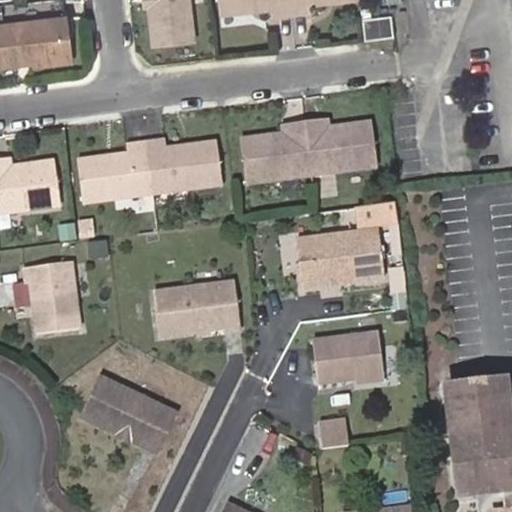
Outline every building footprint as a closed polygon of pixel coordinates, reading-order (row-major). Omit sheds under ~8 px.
[(0,18),(0,59),(31,56),(64,52),(57,0),(24,0),(26,15),(0,18)] [(70,57),(64,0),(57,0),(64,52),(31,56),(31,61),(70,57)] [(187,0),(146,0),(147,2),(151,42),(192,37),(187,0)] [(268,11),(288,9),(286,0),(215,0),(217,10),(243,7),(241,0),(266,0),(267,4),(268,11)] [(286,0),(288,9),(306,7),(305,0),(286,0)] [(319,121),(326,121),(325,113),(318,114),(319,121)] [(303,116),(308,170),(373,162),(367,115),(326,121),(319,121),(318,114),(303,116)] [(244,178),(308,170),(303,116),(286,118),(287,126),(280,127),(237,132),(244,178)] [(159,136),(141,138),(148,192),(218,182),(213,137),(184,140),(185,146),(161,149),(160,143),(159,136)] [(148,192),(141,138),(121,140),(122,149),(123,155),(97,157),(97,152),(72,156),(79,201),(148,192)] [(184,140),(160,143),(161,149),(185,146),(184,140)] [(0,213),(55,206),(49,160),(49,159),(6,165),(0,165),(0,213)] [(71,238),(69,226),(56,228),(58,240),(71,238)] [(295,236),(302,284),(384,273),(377,226),(295,236)] [(71,260),(30,265),(32,281),(38,329),(79,324),(71,260)] [(232,279),(151,289),(156,332),(237,322),(232,279)] [(312,338),(318,381),(355,376),(384,372),(378,329),(312,338)] [(85,410),(159,447),(178,407),(104,371),(85,410)] [(494,511),(511,511),(511,427),(511,428),(487,430),(485,414),(510,411),(506,378),(447,385),(460,492),(503,487),(506,507),(494,508),(494,511)] [(414,428),(412,416),(394,418),(396,430),(414,428)] [(311,421),(314,446),(338,443),(336,418),(311,421)] [(418,450),(416,438),(401,440),(402,453),(418,450)] [(253,511),(230,500),(224,511),(253,511)] [(341,508),(341,511),(410,511),(409,500),(341,508)]
